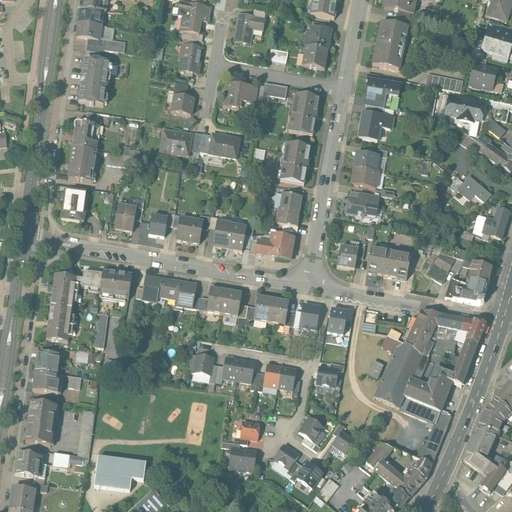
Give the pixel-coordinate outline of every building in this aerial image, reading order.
[(88,12),(103,14),(105,0),(83,0),(83,6),(79,7),(78,12),(81,12),(88,13),(88,12)] [(313,0),(310,17),(332,21),(336,0),(313,0)] [(385,0),(384,9),(398,13),(409,15),(410,15),(413,1),(407,0),(385,0)] [(511,0),(492,0),(487,16),(506,22),(511,3),(511,0)] [(182,20),(179,33),(198,36),(200,23),(207,24),(208,19),(207,19),(208,10),(179,5),(177,14),(179,15),(178,20),(182,20)] [(99,41),(103,14),(88,12),(88,13),(81,12),(77,39),(87,41),(99,43),(99,41)] [(253,20),(264,22),(266,14),(254,12),(253,20)] [(398,13),(397,19),(408,21),(409,15),(398,13)] [(253,20),(238,17),(234,44),(250,47),(253,32),(262,33),(264,22),(253,20)] [(396,19),(394,27),(407,30),(409,21),(408,21),(397,19),(396,19)] [(322,26),(309,23),(308,31),(312,31),(312,30),(321,32),(322,26)] [(381,24),(376,46),(402,52),(407,30),(394,27),(381,24)] [(511,30),(501,27),(500,33),(511,36),(511,30)] [(307,37),(304,49),(305,49),(327,53),(330,33),(321,32),(312,30),(312,31),(310,38),(307,37)] [(511,36),(500,33),(488,30),(482,52),(494,55),(507,59),(511,41),(511,36)] [(99,43),(87,41),(86,53),(103,56),(105,42),(99,41),(99,43)] [(402,52),(376,46),(372,67),(398,72),(402,52)] [(179,73),(197,76),(199,62),(197,62),(200,50),(186,47),(183,61),(181,60),(179,73)] [(327,53),(305,49),(302,69),(323,73),(327,53)] [(271,52),(268,64),(285,67),(287,54),(271,52)] [(507,59),(494,55),(492,61),(505,65),(507,59)] [(474,65),(484,68),(486,61),(470,57),(468,65),(474,66),(474,65)] [(93,63),(84,62),(78,104),(87,105),(86,107),(93,108),(94,107),(103,108),(109,66),(100,64),(100,63),(93,62),(93,63)] [(484,68),(474,65),(474,66),(471,78),(475,78),(472,87),(472,88),(481,91),(481,90),(491,92),(496,71),(484,68)] [(380,78),(367,75),(366,82),(369,82),(378,84),(380,78)] [(428,75),(426,87),(460,94),(462,82),(428,75)] [(378,84),(369,82),(368,90),(367,90),(365,99),(366,99),(367,99),(373,100),(373,102),(384,104),(390,105),(391,98),(397,99),(399,87),(378,84)] [(172,97),(174,98),(174,97),(185,99),(187,86),(174,84),(172,97)] [(256,90),(227,85),(223,108),(238,111),(240,104),(253,106),(254,106),(255,99),(256,90)] [(264,85),(262,97),(285,101),(287,89),(264,85)] [(295,96),(289,133),(312,138),(319,101),(295,96)] [(174,98),(171,114),(189,117),(192,100),(185,99),(174,97),(174,98)] [(483,104),(450,98),(446,116),(460,118),(459,121),(471,124),(472,121),(480,122),(483,104)] [(254,106),(253,106),(252,111),(259,112),(262,100),(255,99),(254,106)] [(367,99),(366,99),(365,107),(366,107),(383,110),(384,104),(373,102),(373,100),(367,99)] [(495,106),(492,119),(506,122),(509,110),(495,106)] [(366,107),(365,114),(383,117),(384,110),(383,110),(366,107)] [(85,125),(99,126),(100,114),(86,113),(85,125)] [(363,114),(359,140),(377,143),(380,130),(391,132),(393,119),(383,117),(365,114),(363,114)] [(17,124),(2,118),(0,123),(16,128),(17,124)] [(183,130),(188,131),(196,123),(191,118),(184,127),(183,130)] [(485,126),(486,127),(487,130),(498,139),(504,131),(489,120),(485,126)] [(82,126),(81,124),(77,124),(75,126),(74,130),(76,132),(75,142),(73,143),(72,149),(73,150),(94,153),(96,154),(97,145),(98,145),(99,138),(98,138),(99,128),(82,126)] [(0,132),(1,136),(5,135),(6,143),(8,143),(7,131),(0,132)] [(176,152),(175,156),(188,158),(191,138),(164,133),(161,153),(167,155),(168,151),(176,152)] [(199,155),(202,137),(195,135),(191,154),(199,155)] [(480,154),(485,147),(479,143),(478,144),(476,143),(464,135),(458,144),(471,152),(473,149),(480,154)] [(240,141),(213,136),(209,157),(236,162),(240,141)] [(487,145),(490,143),(481,136),(476,143),(478,144),(479,143),(485,147),(487,145)] [(209,138),(202,137),(199,155),(206,156),(209,138)] [(287,145),(280,183),(304,187),(310,150),(287,145)] [(485,147),(480,154),(500,168),(498,171),(508,178),(511,172),(511,165),(507,162),(508,160),(500,154),(487,145),(485,147)] [(511,149),(506,146),(500,154),(508,160),(507,162),(511,165),(511,149)] [(94,153),(73,150),(72,162),(70,162),(68,177),(69,177),(69,182),(92,185),(92,184),(90,184),(92,174),(93,174),(95,160),(93,160),(94,153)] [(254,150),(252,161),(263,163),(265,152),(254,150)] [(379,158),(379,159),(386,160),(388,153),(369,150),(368,156),(379,158)] [(353,170),(374,173),(375,165),(377,165),(379,159),(379,158),(368,156),(356,154),(353,170)] [(134,171),(135,170),(136,159),(107,155),(105,167),(134,171)] [(251,161),(247,183),(259,185),(263,163),(252,161),(251,161)] [(353,170),(351,187),(375,191),(378,174),(374,173),(353,170)] [(468,179),(457,192),(469,201),(474,195),(484,204),(490,196),(468,179)] [(286,196),(301,199),(302,193),(287,190),(286,196)] [(382,192),(381,198),(393,200),(394,194),(382,192)] [(65,194),(61,221),(79,223),(81,209),(85,210),(87,197),(65,194)] [(281,195),(279,210),(298,214),(300,206),(297,206),(299,200),(301,200),(301,199),(286,196),(281,195)] [(361,200),(379,203),(379,198),(362,195),(361,200)] [(348,198),(345,216),(354,217),(356,219),(362,220),(364,218),(365,216),(376,218),(379,203),(361,200),(348,198)] [(119,208),(115,231),(132,234),(134,222),(136,214),(127,212),(127,210),(119,208)] [(489,237),(501,240),(509,213),(498,209),(494,221),(486,218),(481,234),(489,236),(489,237)] [(278,210),(275,225),(282,226),(295,229),(296,227),(295,227),(296,221),(297,221),(298,214),(279,210),(278,210)] [(143,212),(136,211),(136,214),(134,222),(141,223),(143,212)] [(165,228),(172,229),(174,217),(168,216),(167,221),(165,228)] [(174,217),(172,229),(177,230),(178,224),(180,224),(181,219),(174,217)] [(152,218),(149,237),(163,240),(165,228),(167,221),(152,218)] [(203,225),(201,232),(207,233),(210,220),(200,218),(199,224),(203,225)] [(177,230),(175,243),(199,247),(201,232),(203,225),(199,224),(187,222),(186,225),(180,224),(178,224),(177,230)] [(216,224),(213,248),(227,251),(231,227),(216,224)] [(231,227),(227,251),(242,253),(246,229),(231,227)] [(375,229),(368,227),(366,240),(372,241),(375,229)] [(464,230),(455,241),(471,246),(474,234),(464,230)] [(295,234),(281,232),(279,232),(278,238),(294,240),(294,241),(295,234)] [(257,244),(255,256),(278,260),(279,254),(288,255),(289,249),(292,250),(294,240),(278,238),(271,237),(269,246),(257,244)] [(249,255),(255,256),(257,244),(257,243),(251,242),(249,255)] [(358,247),(357,253),(356,259),(363,260),(365,248),(358,247)] [(461,261),(464,262),(467,254),(468,255),(469,253),(448,247),(440,254),(461,261)] [(371,250),(367,273),(406,280),(410,257),(371,250)] [(338,261),(337,268),(354,271),(356,259),(357,253),(347,252),(347,253),(340,252),(339,258),(338,258),(337,261),(338,261)] [(455,261),(440,255),(426,275),(441,285),(455,261)] [(472,267),(467,285),(486,290),(492,270),(472,264),(472,267)] [(54,277),(50,309),(72,311),(75,287),(82,287),(81,289),(100,291),(102,276),(83,273),(82,280),(54,277)] [(131,277),(103,273),(102,276),(100,291),(99,299),(128,302),(131,277)] [(171,283),(145,279),(143,290),(141,302),(152,304),(152,298),(168,301),(171,283)] [(479,304),(483,302),(486,290),(467,285),(452,279),(446,298),(479,304)] [(171,283),(168,301),(170,301),(175,302),(174,311),(181,312),(182,309),(192,311),(194,299),(196,287),(171,283)] [(226,293),(210,290),(208,301),(206,314),(222,316),(226,293)] [(226,293),(222,316),(238,319),(240,307),(242,296),(226,293)] [(273,301),(258,298),(256,310),(253,322),(255,322),(269,325),(273,301)] [(200,300),(198,312),(198,313),(206,314),(208,301),(200,300)] [(273,301),(269,325),(285,328),(287,315),(289,304),(273,301)] [(319,309),(303,306),(299,329),(315,331),(319,309)] [(238,319),(245,320),(247,308),(240,307),(238,319)] [(254,329),(255,322),(253,322),(256,310),(247,308),(245,320),(244,328),(254,329)] [(72,311),(50,309),(45,342),(68,345),(72,311)] [(347,313),(331,311),(327,334),(343,337),(347,313)] [(405,345),(422,356),(428,344),(436,326),(441,315),(421,311),(417,318),(405,345)] [(97,315),(93,347),(105,349),(107,333),(114,334),(116,318),(97,315)] [(287,315),(285,328),(293,329),(295,317),(287,315)] [(458,331),(461,331),(463,320),(441,315),(436,326),(446,328),(445,340),(454,343),(458,331)] [(463,320),(461,331),(463,332),(464,332),(469,333),(481,335),(485,324),(463,320)] [(456,344),(463,332),(461,331),(458,331),(454,343),(456,344)] [(474,352),(481,335),(469,333),(467,340),(464,346),(474,352)] [(456,344),(454,343),(445,340),(436,336),(432,345),(431,347),(440,350),(452,353),(454,354),(455,347),(457,347),(458,344),(456,344)] [(422,356),(427,358),(431,347),(432,345),(428,344),(422,356)] [(422,356),(405,345),(397,349),(374,397),(408,412),(435,424),(427,439),(424,438),(416,458),(422,460),(431,464),(450,415),(440,411),(440,413),(411,400),(418,384),(428,362),(428,358),(427,358),(422,356)] [(474,352),(464,346),(462,351),(460,357),(471,361),(474,352)] [(440,350),(431,347),(427,358),(428,358),(439,363),(442,356),(438,354),(440,350)] [(76,363),(87,363),(88,353),(76,353),(76,363)] [(459,361),(460,357),(454,354),(452,353),(450,358),(451,360),(454,361),(455,359),(459,361)] [(35,374),(57,377),(59,362),(56,362),(56,358),(38,355),(35,374)] [(213,359),(196,357),(193,374),(210,377),(212,366),(213,359)] [(460,357),(459,361),(456,366),(467,371),(471,361),(460,357)] [(226,359),(224,368),(222,380),(237,382),(240,362),(226,359)] [(366,375),(376,378),(381,364),(371,361),(366,375)] [(255,364),(240,362),(237,382),(251,385),(253,373),(255,364)] [(330,364),(329,370),(337,372),(343,373),(344,366),(330,364)] [(212,366),(210,377),(209,384),(215,385),(215,383),(218,367),(212,366)] [(267,366),(265,375),(263,387),(278,389),(281,369),(267,366)] [(467,371),(456,366),(453,375),(464,379),(467,371)] [(224,368),(218,367),(215,383),(221,384),(222,380),(224,368)] [(436,368),(426,388),(418,384),(411,400),(440,413),(440,411),(452,382),(461,386),(464,379),(453,375),(436,368)] [(281,369),(278,389),(292,392),(294,381),(296,371),(281,369)] [(319,369),(316,385),(334,388),(337,372),(329,370),(319,369)] [(253,373),(251,385),(250,391),(262,393),(263,387),(265,375),(253,373)] [(57,377),(35,374),(32,393),(57,397),(59,383),(56,382),(57,377)] [(69,377),(67,388),(80,390),(82,379),(69,377)] [(294,381),(292,392),(291,399),(297,400),(300,382),(294,381)] [(511,385),(509,383),(495,399),(504,405),(510,410),(511,407),(511,385)] [(504,405),(495,399),(484,411),(502,422),(511,412),(511,411),(510,410),(504,405)] [(55,409),(31,406),(25,445),(49,448),(55,409)] [(502,422),(484,411),(477,428),(496,435),(502,422)] [(309,418),(299,433),(313,443),(323,428),(309,418)] [(240,439),(248,440),(257,442),(260,426),(242,423),(240,439)] [(341,433),(345,428),(340,425),(332,435),(337,438),(341,433)] [(496,435),(477,428),(464,459),(480,471),(488,459),(486,458),(496,435)] [(354,442),(341,433),(337,438),(332,445),(345,455),(354,442)] [(376,451),(382,444),(364,437),(361,443),(370,447),(376,451)] [(239,445),(233,444),(222,443),(221,449),(232,450),(239,451),(239,445)] [(392,448),(382,444),(376,451),(366,463),(398,489),(409,498),(426,478),(431,464),(422,460),(414,469),(411,467),(402,478),(382,460),(392,448)] [(298,456),(283,446),(274,460),(289,470),(294,462),(298,456)] [(239,451),(232,450),(229,469),(238,470),(238,472),(244,473),(244,471),(253,472),(256,453),(239,451)] [(90,484),(95,457),(104,458),(105,455),(93,453),(88,483),(90,484)] [(70,457),(54,455),(52,469),(67,471),(70,457)] [(34,480),(37,480),(39,466),(40,466),(41,460),(30,459),(30,458),(17,456),(14,477),(34,480)] [(129,481),(142,482),(144,463),(95,458),(92,488),(128,492),(129,481)] [(488,459),(480,471),(484,474),(493,463),(488,459)] [(493,463),(484,474),(486,475),(480,483),(481,484),(480,485),(490,493),(491,492),(492,493),(495,489),(494,489),(497,484),(506,471),(504,470),(508,465),(502,461),(499,465),(496,463),(495,464),(493,463)] [(294,462),(289,470),(286,474),(291,477),(299,465),(294,462)] [(322,475),(307,465),(297,480),(312,490),(322,475)] [(511,472),(511,475),(506,471),(497,484),(505,489),(511,479),(511,472)] [(330,480),(317,495),(326,502),(339,487),(330,480)] [(356,493),(367,501),(373,494),(363,485),(356,493)] [(34,493),(34,494),(46,496),(47,488),(43,487),(33,486),(32,492),(34,493)] [(393,511),(397,511),(409,498),(398,489),(395,493),(392,491),(382,502),(393,511)] [(13,490),(9,511),(29,511),(30,507),(32,507),(34,494),(34,493),(32,492),(13,490)] [(163,511),(168,508),(153,491),(130,511),(163,511)] [(393,511),(382,502),(373,494),(367,501),(380,511),(393,511)] [(380,511),(367,501),(357,511),(380,511)]
